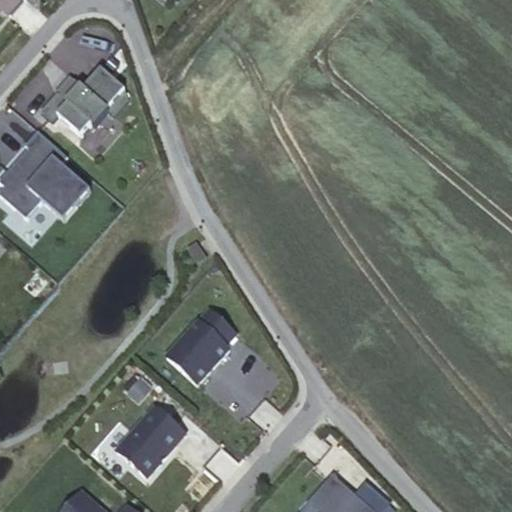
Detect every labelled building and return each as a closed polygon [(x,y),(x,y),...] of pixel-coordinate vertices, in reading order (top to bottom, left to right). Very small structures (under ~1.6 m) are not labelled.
[(128,91),(102,72),(88,90),(73,79),(45,117),(57,127),(62,121),(84,139),(98,131),(112,115),(118,120),(132,104),(128,91)] [(72,160),(41,135),(31,151),(21,167),(25,171),(18,180),(11,175),(5,183),(9,188),(2,196),(31,221),(43,204),(66,223),(95,193),(66,168),(72,160)] [(210,314),(170,361),(201,385),(237,338),(210,314)] [(190,436),(153,405),(115,450),(152,482),(190,436)] [(368,511),(332,480),(307,511),(368,511)] [(139,511),(127,501),(117,511),(104,511),(80,492),(64,511),(139,511)]
